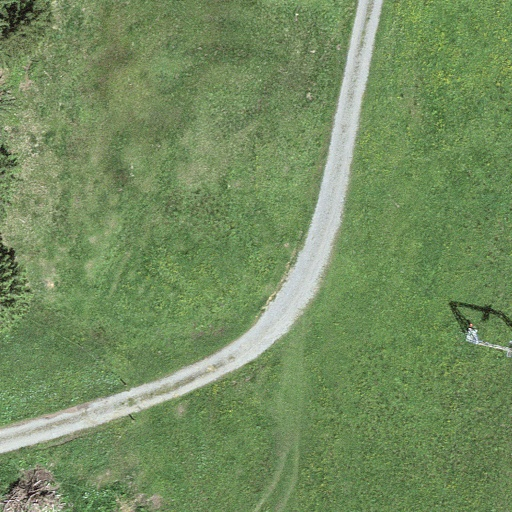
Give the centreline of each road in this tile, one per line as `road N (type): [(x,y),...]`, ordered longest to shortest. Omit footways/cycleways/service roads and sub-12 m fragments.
road 1 (track): [(293,306),(233,363),(0,439)]
road 2 (track): [(373,0),(334,209),(293,306)]
